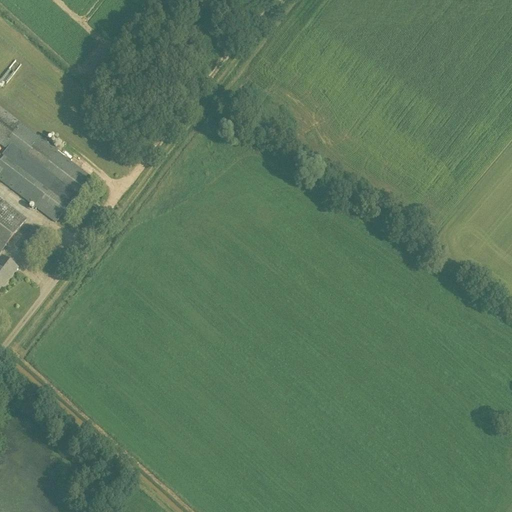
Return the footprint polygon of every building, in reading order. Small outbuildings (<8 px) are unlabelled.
[(10,101),(26,105),(32,83),(17,79),(13,94),(12,94),(10,101)] [(31,113),(41,120),(52,106),(42,98),(31,113)] [(74,203),(92,180),(0,108),(0,145),(6,151),(2,157),(0,155),(0,181),(55,224),(73,202),(74,203)] [(75,156),(71,163),(92,174),(95,167),(75,156)] [(0,255),(27,220),(0,199),(0,255)] [(37,226),(21,244),(30,252),(46,234),(37,226)] [(2,258),(0,259),(0,290),(5,284),(6,285),(18,270),(2,258)]
